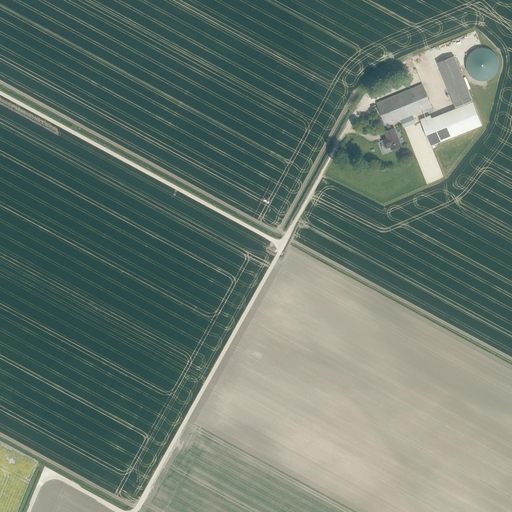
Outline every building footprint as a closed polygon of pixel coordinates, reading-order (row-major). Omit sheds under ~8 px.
[(469,35),(428,49),(431,60),(443,56),(441,51),(445,50),(446,54),(451,52),(451,51),(472,44),(469,35)] [(469,55),(467,67),(468,71),(476,79),(486,81),(490,79),(499,71),(500,65),(496,54),(491,49),(482,47),(475,50),(469,55)] [(437,63),(456,108),(472,101),(454,56),(437,63)] [(396,72),(400,71),(399,67),(397,64),(394,64),(392,62),(390,63),(381,69),(382,73),(379,75),(377,75),(371,79),(374,83),(377,83),(380,80),(380,76),(394,73),(396,72)] [(434,111),(432,108),(423,84),(377,102),(386,126),(388,126),(389,130),(385,132),(387,136),(388,136),(389,139),(384,141),(386,145),(389,143),(392,150),(402,146),(394,128),(392,129),(390,125),(401,120),(405,119),(413,116),(427,110),(429,113),(434,111)] [(431,146),(483,125),(473,102),(421,122),(431,146)] [(405,119),(401,120),(402,123),(404,128),(415,124),(416,123),(414,120),(413,116),(405,119)]
